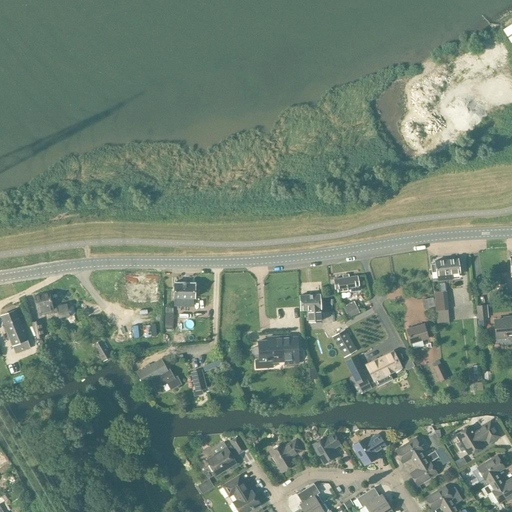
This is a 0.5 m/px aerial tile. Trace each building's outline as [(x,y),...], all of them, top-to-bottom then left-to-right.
[(511,23),(502,30),(511,45),(511,23)] [(457,258),(443,260),(445,274),(445,279),(452,278),(451,273),(459,272),(457,258)] [(430,264),(431,270),(431,271),(436,271),(436,275),(437,280),(445,279),(445,274),(443,260),(434,261),(435,263),(432,264),(430,264)] [(342,277),(340,277),(333,279),(334,288),(350,286),(351,290),(358,289),(357,285),(358,284),(356,276),(356,275),(347,276),(347,274),(342,275),(342,277)] [(148,282),(120,282),(120,296),(148,296),(148,282)] [(174,297),(194,297),(194,293),(194,282),(174,282),(174,297)] [(38,315),(39,315),(57,311),(59,317),(71,314),(74,314),(75,313),(73,307),(72,306),(69,307),(69,303),(52,307),(49,293),(35,296),(38,315)] [(299,295),(299,296),(300,310),(307,309),(308,321),(320,320),(319,308),(318,294),(299,295)] [(345,310),(348,316),(358,311),(355,305),(345,310)] [(486,320),(486,318),(487,317),(486,306),(477,306),(478,318),(479,318),(479,321),(486,320)] [(1,316),(12,346),(27,340),(15,310),(1,316)] [(511,335),(511,317),(504,318),(504,319),(504,320),(494,321),(496,339),(506,338),(506,336),(511,335)] [(204,331),(204,319),(168,318),(168,330),(204,331)] [(30,323),(37,338),(45,337),(41,320),(30,323)] [(406,329),(410,343),(428,338),(423,324),(406,329)] [(333,337),(345,357),(357,350),(350,338),(345,330),(333,337)] [(251,351),(251,352),(251,353),(252,353),(252,354),(253,355),(254,355),(255,355),(260,355),(260,361),(273,361),(275,363),(277,362),(279,360),(285,360),(285,362),(286,364),(299,363),(297,337),(290,338),(290,336),(268,338),(268,341),(259,341),(259,347),(254,347),(253,347),(253,348),(252,348),(252,349),(251,349),(251,350),(251,351)] [(102,340),(92,345),(99,357),(108,351),(102,340)] [(370,365),(369,366),(376,380),(390,373),(389,371),(400,366),(394,352),(384,357),(385,358),(370,365)] [(355,355),(344,361),(352,376),(357,385),(368,379),(356,357),(355,355)] [(161,360),(137,373),(143,384),(151,380),(156,388),(166,383),(170,389),(180,384),(176,377),(173,379),(169,370),(167,371),(161,360)] [(433,367),(440,382),(448,378),(441,363),(433,367)] [(306,369),(307,380),(319,379),(315,369),(306,369)] [(191,373),(196,391),(205,388),(201,370),(191,373)] [(489,442),(499,436),(490,422),(473,432),(469,426),(456,434),(461,441),(457,444),(461,451),(465,448),(469,455),(482,447),(479,442),(486,438),(489,442)] [(315,448),(314,449),(318,456),(319,455),(324,464),(335,457),(331,449),(340,444),(334,434),(325,440),(323,438),(312,444),(315,448)] [(375,438),(367,443),(364,439),(353,446),(356,452),(355,452),(358,457),(359,457),(364,465),(366,464),(372,462),(372,461),(376,458),(373,453),(385,446),(378,434),(374,437),(375,438)] [(435,449),(441,445),(434,434),(428,437),(435,449)] [(230,441),(238,454),(245,449),(237,437),(230,441)] [(251,437),(245,441),(249,446),(254,442),(251,437)] [(411,457),(415,463),(418,461),(424,457),(421,451),(422,450),(415,439),(408,443),(408,442),(401,447),(401,448),(396,451),(403,462),(411,457)] [(272,457),(276,464),(277,463),(282,472),(294,465),(289,457),(301,450),(296,440),(283,448),(281,445),(270,451),(273,456),(272,457)] [(207,460),(216,475),(236,463),(226,448),(207,460)] [(418,461),(415,463),(418,469),(410,474),(417,485),(422,482),(423,483),(430,479),(429,477),(436,473),(430,462),(439,457),(435,451),(424,457),(418,461)] [(489,484),(499,478),(496,472),(504,467),(497,456),(491,460),(491,459),(484,463),(485,464),(477,468),(484,479),(486,478),(489,484)] [(225,484),(223,486),(226,492),(229,490),(232,495),(233,494),(237,500),(235,501),(239,507),(238,509),(237,510),(238,511),(247,511),(248,511),(249,511),(252,511),(252,509),(260,504),(254,495),(251,497),(249,493),(239,476),(225,484)] [(481,490),(485,496),(492,492),(498,502),(505,498),(508,502),(511,498),(511,481),(511,479),(503,484),(499,478),(489,484),(481,490)] [(299,504),(303,511),(307,511),(322,503),(317,494),(319,493),(314,484),(296,494),(302,503),(299,504)] [(431,495),(425,499),(432,510),(440,505),(444,511),(446,510),(454,505),(462,500),(454,487),(447,491),(445,487),(438,491),(437,490),(430,494),(431,495)] [(364,506),(368,511),(373,511),(387,504),(382,495),(379,496),(374,488),(356,498),(362,507),(364,506)] [(27,502),(24,497),(19,500),(22,505),(27,502)] [(350,500),(343,504),(347,510),(353,505),(350,500)] [(331,511),(330,510),(328,511),(322,503),(307,511),(331,511)]
